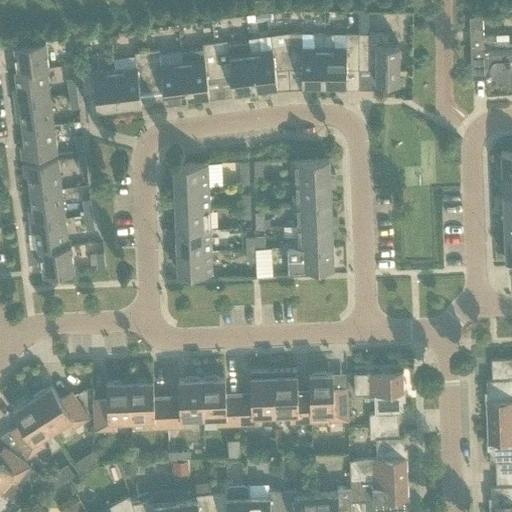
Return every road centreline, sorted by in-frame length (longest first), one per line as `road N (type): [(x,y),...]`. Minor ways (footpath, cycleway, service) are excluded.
road 1 (residential): [(365,334),(358,141),(334,120),(169,134),(147,148),(142,320)]
road 2 (residential): [(142,320),(166,341),(365,334)]
road 3 (residential): [(511,124),(484,129),(474,140),(475,303)]
road 4 (residential): [(447,329),(452,511)]
road 5 (residential): [(12,333),(142,320)]
